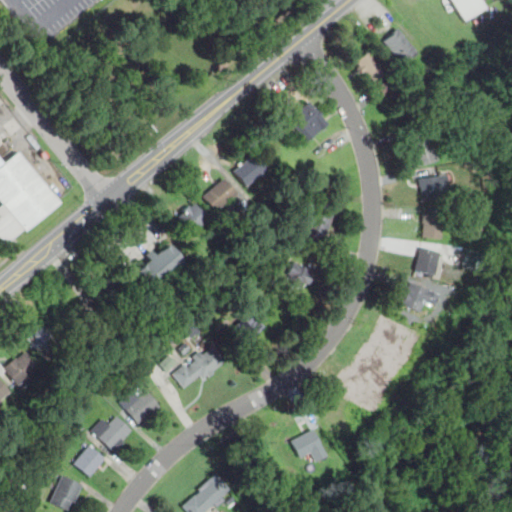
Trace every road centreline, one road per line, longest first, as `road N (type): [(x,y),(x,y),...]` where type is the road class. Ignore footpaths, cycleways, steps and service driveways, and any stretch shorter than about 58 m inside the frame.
road 1 (residential): [(122,511),(179,448),(304,368),(337,330),(358,288),(373,219),(366,157),(339,89),(300,41)]
road 2 (tertiary): [(0,291),(350,0)]
